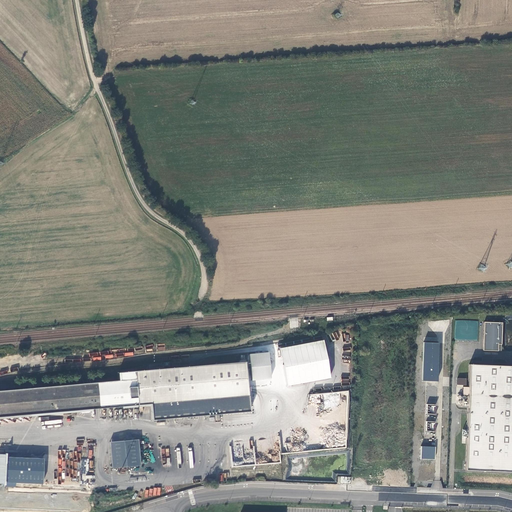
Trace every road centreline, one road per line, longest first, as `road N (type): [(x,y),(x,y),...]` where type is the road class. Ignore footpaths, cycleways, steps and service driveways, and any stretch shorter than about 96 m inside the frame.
road 1 (unclassified): [(171,505),(249,491),(511,504)]
road 2 (unclassified): [(77,0),(90,68),(137,193),(199,254),(199,302)]
road 3 (unknown): [(102,430),(102,475),(120,486),(188,469),(195,438)]
